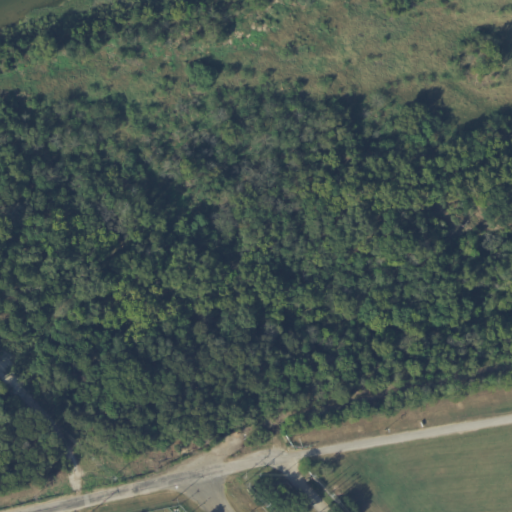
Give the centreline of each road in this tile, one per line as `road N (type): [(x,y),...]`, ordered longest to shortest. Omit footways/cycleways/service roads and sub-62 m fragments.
road 1 (residential): [(32,511),(303,454)]
road 2 (residential): [(303,454),(348,447),(511,380)]
